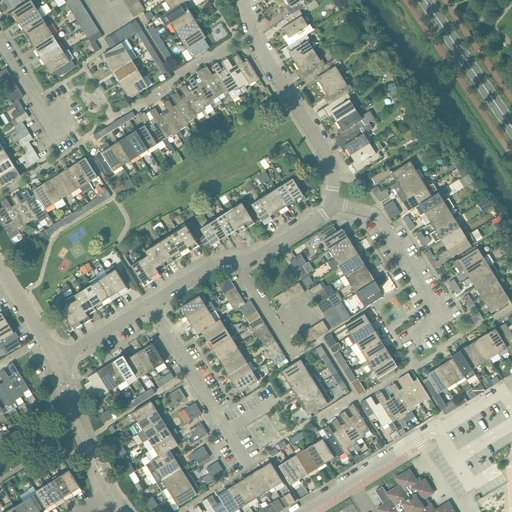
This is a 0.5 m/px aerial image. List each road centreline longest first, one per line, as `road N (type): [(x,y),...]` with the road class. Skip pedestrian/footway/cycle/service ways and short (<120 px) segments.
road 1 (residential): [(298,511),(511,382)]
road 2 (residential): [(329,202),(332,163),(251,33),(242,0)]
road 3 (residential): [(147,302),(209,265),(251,259),(324,215),(329,202)]
road 4 (residential): [(329,202),(376,215),(440,316),(409,335)]
road 5 (secondary): [(424,0),(511,127)]
road 6 (residential): [(147,302),(227,431)]
road 7 (residential): [(109,493),(56,360)]
